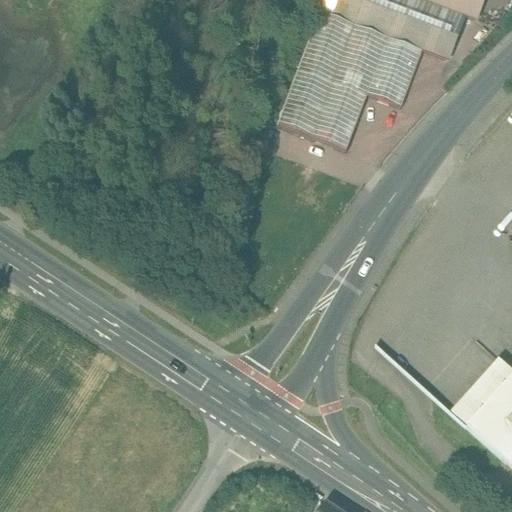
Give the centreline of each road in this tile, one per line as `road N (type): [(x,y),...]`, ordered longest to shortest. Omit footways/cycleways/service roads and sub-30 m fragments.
road 1 (secondary): [(257,421),(0,253)]
road 2 (residential): [(511,60),(393,194),(329,297)]
road 3 (residential): [(344,478),(320,410),(329,297)]
road 4 (residential): [(329,297),(257,421)]
